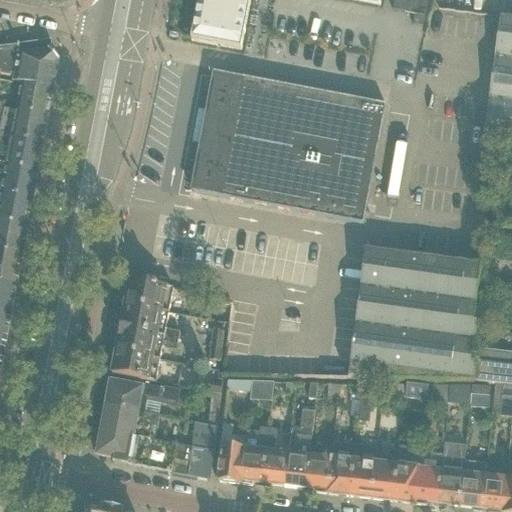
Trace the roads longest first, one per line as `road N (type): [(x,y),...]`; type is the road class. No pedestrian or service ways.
road 1 (secondary): [(118,40),(31,477)]
road 2 (residential): [(203,509),(31,477)]
road 3 (unclassified): [(0,15),(118,40)]
